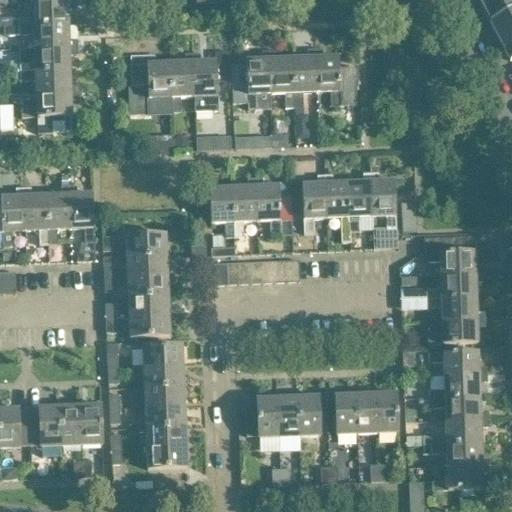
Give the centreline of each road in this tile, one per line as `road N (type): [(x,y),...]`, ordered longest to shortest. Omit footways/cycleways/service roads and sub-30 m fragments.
road 1 (residential): [(229,511),(223,309),(398,304)]
road 2 (tertiary): [(511,115),(442,0)]
